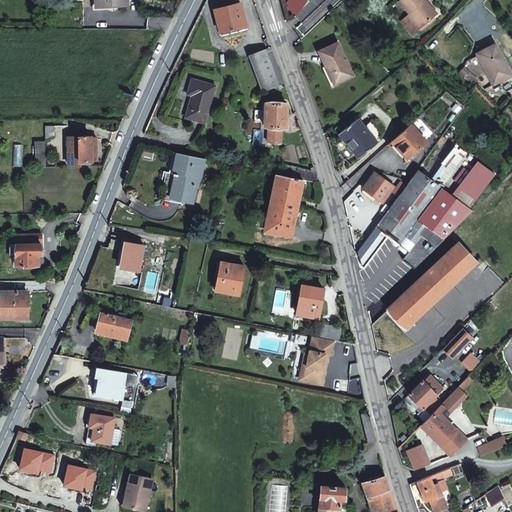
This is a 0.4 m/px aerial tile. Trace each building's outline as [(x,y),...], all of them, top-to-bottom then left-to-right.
[(428,0),(403,0),(402,2),(413,14),(411,16),(423,28),(437,15),(425,5),(428,0)] [(429,0),(428,0),(425,5),(437,15),(441,11),(429,0)] [(215,11),(221,33),(237,29),(247,27),(241,5),(215,11)] [(414,38),(423,28),(411,16),(402,25),(414,38)] [(238,33),(237,29),(221,33),(222,37),(238,33)] [(334,86),(352,79),(338,45),(320,51),(334,86)] [(510,77),(494,45),(475,55),(491,87),(510,77)] [(252,56),(263,92),(264,92),(285,86),(272,50),(252,56)] [(185,95),(189,96),(183,118),(203,124),(214,86),(189,79),(185,95)] [(281,129),(279,129),(286,129),(288,105),(264,104),(263,112),(255,112),(255,121),(263,121),(265,121),(265,128),(268,129),(267,143),(280,144),(281,129)] [(352,157),(373,140),(353,117),(334,133),(352,157)] [(402,124),(384,141),(403,160),(419,142),(402,124)] [(80,164),(81,161),(92,160),(91,137),(69,137),(69,164),(80,164)] [(206,160),(177,154),(173,174),(167,173),(161,200),(171,202),(171,199),(194,204),(199,178),(201,178),(206,160)] [(458,225),(472,210),(413,168),(400,186),(393,196),(353,251),(358,267),(382,234),(395,244),(403,235),(413,245),(401,259),(410,268),(454,221),(458,225)] [(375,202),(387,186),(369,172),(356,188),(375,202)] [(271,173),(260,232),(291,238),(302,179),(271,173)] [(395,182),(388,192),(393,196),(400,186),(395,182)] [(38,255),(41,255),(41,234),(16,234),(16,245),(10,245),(10,256),(16,256),(17,266),(39,265),(38,255)] [(149,246),(131,243),(127,270),(145,273),(149,246)] [(404,333),(463,277),(475,265),(457,246),(444,258),(386,314),(404,333)] [(244,267),(220,262),(214,290),(239,295),(244,267)] [(302,285),(296,315),(319,318),(324,289),(302,285)] [(0,290),(0,318),(26,318),(26,291),(0,290)] [(132,323),(102,314),(97,334),(126,342),(132,323)] [(344,329),(323,325),(320,338),(333,341),(341,342),(344,329)] [(187,345),(191,330),(182,329),(179,343),(187,345)] [(456,346),(466,338),(460,331),(451,340),(456,346)] [(312,336),(308,360),(306,366),(301,370),(300,376),(303,381),(323,385),(325,373),(310,370),(313,349),(331,352),(333,341),(320,338),(312,336)] [(310,370),(325,373),(328,354),(331,355),(331,352),(313,349),(310,370)] [(436,368),(448,356),(442,349),(426,366),(429,368),(436,368)] [(97,368),(95,378),(100,379),(97,396),(115,399),(116,390),(124,392),(125,383),(127,374),(97,368)] [(125,383),(136,385),(138,376),(127,374),(125,383)] [(168,375),(167,386),(176,387),(176,376),(168,375)] [(431,419),(439,410),(433,403),(441,397),(429,379),(409,397),(423,415),(426,413),(431,419)] [(124,392),(116,390),(115,399),(122,400),(124,392)] [(421,429),(427,435),(437,445),(436,448),(448,461),(467,444),(459,435),(457,437),(448,428),(452,425),(439,410),(431,419),(421,429)] [(94,428),(93,441),(112,443),(116,417),(92,413),(90,423),(95,424),(94,428)] [(362,415),(370,445),(376,443),(369,413),(362,415)] [(26,439),(28,433),(19,431),(17,437),(26,439)] [(479,454),(484,463),(508,450),(505,446),(502,441),(479,454)] [(50,452),(40,449),(34,469),(44,472),(50,452)] [(448,474),(443,476),(445,482),(453,479),(451,473),(448,474)] [(155,479),(133,474),(129,493),(133,494),(131,507),(148,511),(155,479)] [(396,511),(390,490),(386,476),(363,483),(373,511),(396,511)] [(431,486),(445,482),(443,476),(429,480),(431,486)] [(439,489),(432,490),(431,486),(429,480),(417,484),(423,504),(428,502),(430,511),(435,511),(445,509),(439,489)] [(322,487),(319,511),(339,511),(341,500),(344,500),(344,499),(345,489),(322,487)] [(495,488),(483,497),(489,509),(502,503),(495,488)] [(126,507),(131,507),(133,494),(129,493),(127,493),(124,506),(126,507)]
